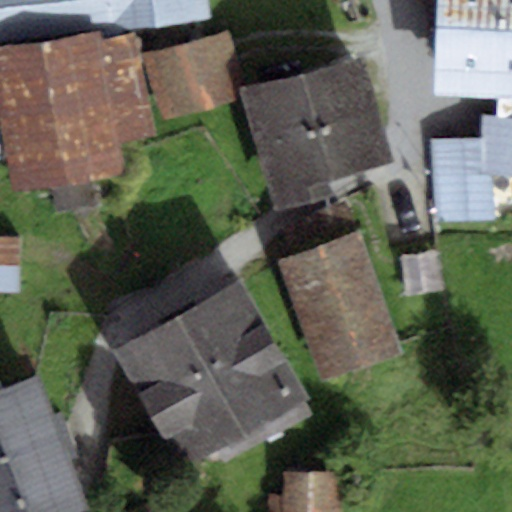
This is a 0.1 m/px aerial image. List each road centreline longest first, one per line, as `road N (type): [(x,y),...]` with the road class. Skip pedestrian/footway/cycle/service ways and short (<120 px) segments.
road 1 (track): [(85,511),(97,403),(128,316),(233,253)]
road 2 (residential): [(378,0),(416,142)]
